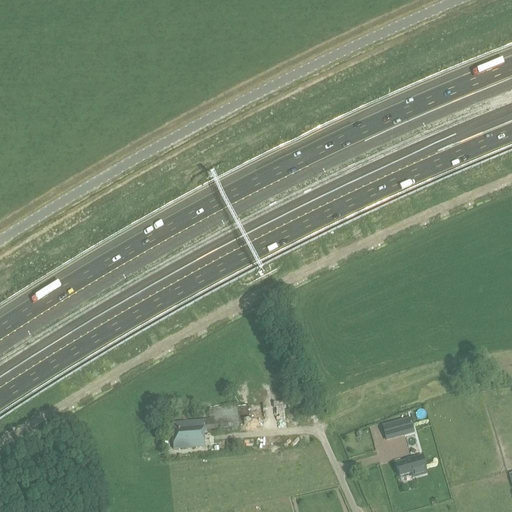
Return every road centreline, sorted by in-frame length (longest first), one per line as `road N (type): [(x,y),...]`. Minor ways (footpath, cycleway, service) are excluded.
road 1 (motorway): [(0,385),(221,255),(511,120)]
road 2 (motorway): [(511,72),(328,151),(194,220),(0,336)]
road 3 (unclassified): [(0,241),(185,130),(458,0)]
